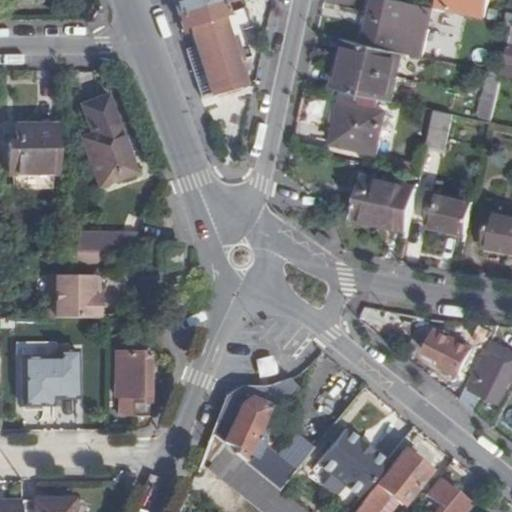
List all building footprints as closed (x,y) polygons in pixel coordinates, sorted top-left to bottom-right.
[(237,0),(174,0),(183,27),(190,25),(195,40),(212,95),(243,86),(232,48),(245,44),(241,30),(250,26),(244,6),(226,12),(224,4),(237,0)] [(363,43),(372,0),(364,0),(355,41),(363,43)] [(399,36),(407,2),(400,0),(399,0),(372,0),(363,43),(396,50),(399,36)] [(486,16),(489,0),(441,0),(441,5),(486,16)] [(396,50),(406,52),(408,38),(399,36),(396,50)] [(511,37),(507,60),(503,74),(511,75),(511,37)] [(337,89),(347,39),(342,38),(331,88),(337,89)] [(337,89),(394,102),(403,64),(406,52),(396,50),(363,43),(355,41),(347,39),(337,89)] [(201,98),(212,95),(195,40),(184,44),(201,98)] [(489,70),(503,74),(507,60),(490,57),(487,69),(489,70)] [(478,116),(494,121),(503,74),(489,70),(478,116)] [(134,172),(106,98),(82,106),(92,135),(81,139),(99,186),(134,172)] [(343,102),(339,122),(344,124),(348,103),(343,102)] [(344,124),(339,122),(335,142),(377,152),(386,111),(365,106),(348,103),(344,124)] [(447,150),(454,116),(437,111),(429,146),(447,150)] [(51,175),(55,175),(54,126),(15,125),(15,134),(8,134),(7,175),(11,175),(51,175)] [(349,220),(409,236),(410,229),(356,216),(366,172),(361,170),(349,220)] [(410,229),(421,185),(366,172),(356,216),(410,229)] [(51,175),(11,175),(11,190),(51,190),(51,175)] [(431,227),(468,236),(476,201),(431,191),(426,211),(434,212),(431,227)] [(487,244),(511,249),(511,219),(493,215),(487,244)] [(430,233),(467,242),(468,236),(431,227),(430,233)] [(85,234),(69,234),(69,252),(85,252),(85,234)] [(133,245),(137,234),(85,234),(85,252),(101,252),(131,252),(133,245)] [(179,268),(179,246),(160,246),(159,267),(179,268)] [(69,252),(69,265),(101,264),(101,252),(85,252),(69,252)] [(75,318),(97,318),(96,277),(42,277),(42,318),(75,318)] [(493,332),(480,326),(472,340),(486,347),(489,341),(493,332)] [(447,341),(449,337),(437,332),(436,335),(447,341)] [(449,337),(447,341),(436,335),(426,355),(444,364),(442,368),(461,377),(474,349),(449,337)] [(511,382),(511,351),(489,341),(486,347),(461,400),(475,412),(483,395),(499,403),(510,382),(511,382)] [(50,398),(76,398),(76,351),(55,351),(55,358),(21,358),(21,405),(41,405),(41,398),(50,398)] [(149,353),(115,352),(114,397),(116,398),(116,414),(146,414),(146,403),(149,401),(149,353)] [(244,384),(241,386),(249,397),(270,405),(277,413),(299,390),(286,379),(271,383),(257,384),(244,384)] [(226,395),(210,436),(223,447),(245,464),(270,405),(249,397),(241,386),(226,395)] [(265,441),(277,413),(270,405),(245,464),(259,475),(282,449),(265,441)] [(386,464),(346,431),(318,466),(359,498),(386,464)] [(278,490),(312,450),(294,435),(282,449),(259,475),(278,490)] [(210,436),(200,460),(206,465),(223,447),(210,436)] [(223,447),(206,465),(204,467),(261,511),(305,511),(278,490),(259,475),(245,464),(223,447)] [(400,503),(426,471),(403,453),(355,511),(375,511),(389,495),(400,503)] [(427,496),(431,499),(438,505),(432,511),(465,511),(470,507),(438,482),(427,496)] [(432,511),(438,505),(431,499),(421,511),(432,511)] [(72,511),(73,501),(20,500),(20,502),(20,511),(72,511)] [(20,511),(20,502),(0,502),(0,511),(20,511)]
